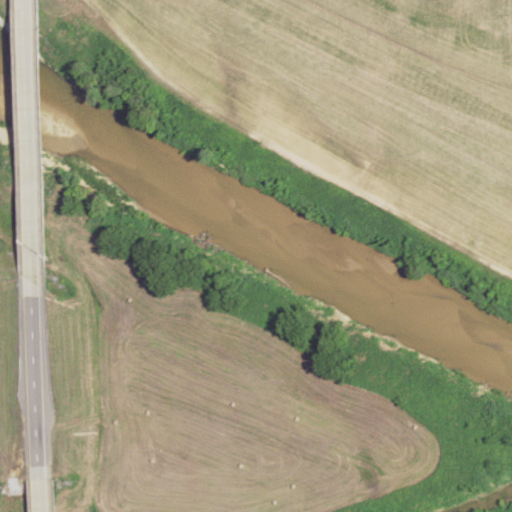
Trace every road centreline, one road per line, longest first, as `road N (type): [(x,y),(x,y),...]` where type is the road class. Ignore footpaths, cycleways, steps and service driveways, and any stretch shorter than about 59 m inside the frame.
road 1 (trunk): [(35,298),(28,0)]
road 2 (trunk): [(41,467),(35,298)]
